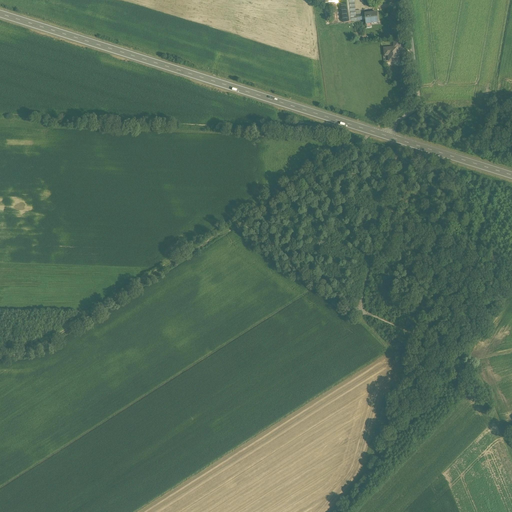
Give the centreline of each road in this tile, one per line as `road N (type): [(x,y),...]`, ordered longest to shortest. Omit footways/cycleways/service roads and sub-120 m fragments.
road 1 (secondary): [(0,14),(388,136)]
road 2 (track): [(241,222),(36,352),(0,356)]
road 3 (track): [(360,305),(398,140)]
road 4 (track): [(380,134),(368,149),(241,222)]
road 5 (unclassified): [(388,136),(417,96),(407,0)]
road 6 (track): [(360,305),(241,222)]
road 7 (secondary): [(388,136),(511,175)]
road 8 (track): [(467,361),(360,305)]
